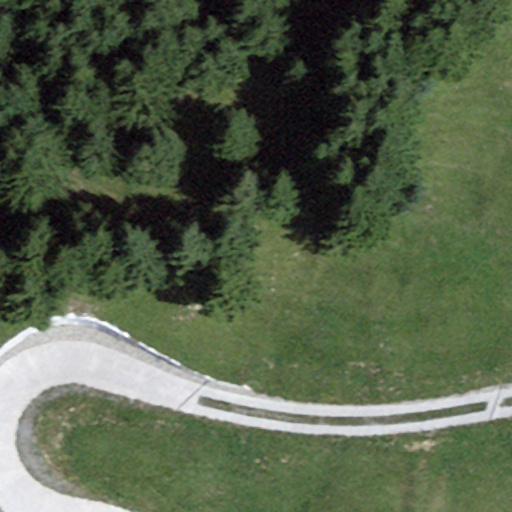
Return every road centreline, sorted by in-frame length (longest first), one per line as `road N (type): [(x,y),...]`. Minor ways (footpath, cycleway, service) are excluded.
road 1 (track): [(0,415),(32,358),(89,346),(200,380),(419,399),(511,380)]
road 2 (track): [(143,511),(62,495),(0,421)]
